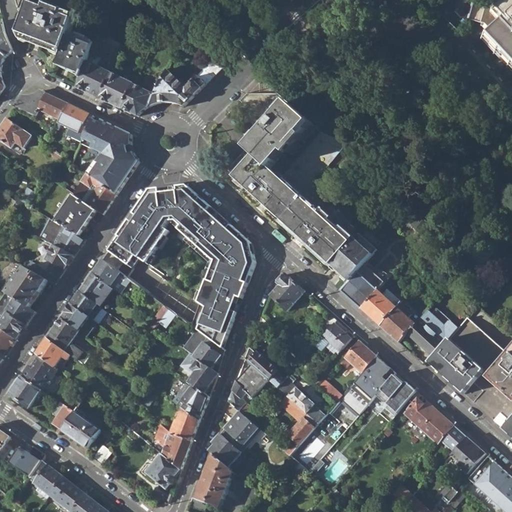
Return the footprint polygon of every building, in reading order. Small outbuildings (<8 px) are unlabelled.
[(52,48),(62,51),(69,33),(82,0),(14,0),(14,1),(16,8),(27,13),(18,35),(28,39),(27,42),(51,51),(52,48)] [(458,0),(456,8),(469,21),(469,18),(474,0),(458,0)] [(483,36),(511,67),(511,0),(503,0),(501,2),(492,0),(474,0),(469,18),(485,22),(491,28),(483,36)] [(0,23),(0,55),(4,60),(6,59),(13,52),(5,33),(3,22),(0,23)] [(56,66),(81,78),(90,56),(94,45),(83,40),(84,37),(80,35),(79,38),(69,33),(62,51),(56,66)] [(199,77),(207,85),(232,60),(220,52),(206,68),(199,77)] [(90,56),(81,78),(77,88),(101,99),(112,75),(101,70),(102,67),(99,66),(101,62),(100,59),(94,56),(91,57),(90,56)] [(207,85),(199,77),(195,81),(187,88),(169,71),(160,87),(156,96),(150,106),(159,103),(166,102),(176,104),(184,108),(207,85)] [(101,99),(123,109),(135,86),(112,75),(101,99)] [(123,109),(138,117),(140,114),(150,106),(156,96),(152,94),(135,86),(123,109)] [(40,111),(61,120),(68,104),(40,92),(28,96),(22,96),(16,106),(37,116),(40,111)] [(228,172),(332,268),(360,236),(361,235),(323,201),(333,188),(321,177),(347,147),(311,123),(310,123),(278,95),(248,94),(241,102),(253,113),(248,120),(263,134),(250,150),(249,149),(228,172)] [(66,135),(83,143),(95,117),(89,114),(68,104),(61,120),(59,123),(69,128),(66,135)] [(100,183),(118,195),(140,163),(136,158),(133,151),(132,143),(133,135),(95,117),(83,143),(101,152),(87,174),(100,183)] [(0,128),(0,140),(13,149),(24,131),(7,119),(0,128)] [(55,161),(58,163),(63,157),(52,150),(50,153),(55,157),(55,161)] [(100,183),(87,174),(74,195),(91,206),(104,215),(118,195),(100,183)] [(117,271),(129,281),(144,294),(206,341),(207,338),(217,346),(220,348),(224,351),(258,267),(252,243),(176,175),(171,176),(164,176),(157,175),(110,251),(123,262),(117,271)] [(67,226),(74,230),(91,206),(74,195),(57,221),(67,226)] [(409,230),(417,238),(429,223),(421,216),(409,230)] [(74,230),(67,226),(61,239),(59,238),(57,240),(52,238),(51,240),(50,244),(49,244),(54,247),(75,257),(88,238),(74,230)] [(332,268),(349,283),(359,271),(366,264),(376,252),(360,236),(332,268)] [(50,282),(55,286),(75,257),(54,247),(47,261),(49,262),(40,277),(50,282)] [(103,260),(117,271),(123,262),(110,251),(103,260)] [(0,255),(0,290),(31,310),(50,282),(40,277),(2,255),(1,255),(0,255)] [(111,287),(120,294),(129,281),(117,271),(103,260),(93,274),(105,283),(111,287)] [(341,291),(362,310),(380,289),(367,278),(374,270),(366,264),(359,271),(349,283),(341,291)] [(105,283),(93,274),(81,293),(98,305),(101,300),(95,296),(105,283)] [(270,294),(288,311),(305,292),(285,274),(272,289),(270,294)] [(111,287),(105,283),(95,296),(101,300),(111,287)] [(362,310),(380,326),(399,306),(380,289),(362,310)] [(72,305),(89,317),(98,305),(81,293),(72,305)] [(380,326),(399,343),(407,334),(415,325),(408,318),(411,314),(414,317),(416,314),(414,312),(416,311),(403,300),(399,306),(380,326)] [(80,332),(81,333),(91,318),(89,317),(72,305),(62,319),(80,332)] [(103,309),(98,305),(89,317),(91,318),(94,321),(103,309)] [(428,363),(511,437),(511,336),(478,307),(459,329),(433,358),(428,363)] [(0,328),(18,340),(28,326),(0,308),(0,318),(3,320),(0,324),(0,328)] [(433,358),(459,329),(436,308),(431,314),(428,311),(415,325),(407,334),(433,358)] [(322,326),(327,331),(334,323),(337,320),(331,315),(322,326)] [(257,329),(271,335),(274,328),(261,317),(257,329)] [(62,319),(48,340),(70,357),(77,362),(78,363),(85,353),(75,346),(74,347),(71,345),(80,332),(62,319)] [(322,350),(326,346),(330,341),(339,349),(341,352),(355,336),(348,330),(346,333),(334,323),(327,331),(316,345),(322,350)] [(0,351),(7,357),(18,340),(0,328),(0,351)] [(199,359),(212,369),(221,356),(220,353),(217,352),(220,348),(217,346),(207,338),(206,341),(204,343),(194,356),(199,359)] [(37,356),(55,369),(62,359),(67,362),(70,357),(48,340),(37,356)] [(335,353),(339,349),(330,341),(326,346),(335,353)] [(352,363),(364,373),(369,367),(378,357),(361,342),(347,358),(343,362),(348,367),(352,363)] [(271,381),(279,387),(285,379),(277,372),(279,371),(276,368),(277,367),(273,364),(272,365),(265,359),(267,358),(262,354),(261,355),(258,353),(257,354),(250,348),(246,359),(271,381)] [(22,378),(39,389),(45,380),(47,381),(55,369),(37,356),(22,378)] [(376,380),(376,381),(394,397),(395,396),(399,400),(411,387),(378,357),(369,367),(379,376),(376,380)] [(193,385),(203,393),(219,374),(212,369),(199,359),(192,369),(196,372),(190,380),(189,382),(193,385)] [(254,401),(271,381),(246,359),(237,382),(247,393),(254,401)] [(9,396),(26,408),(39,389),(22,378),(9,396)] [(289,396),(290,397),(297,388),(287,379),(285,379),(279,387),(287,395),(289,396)] [(392,399),(394,397),(376,381),(375,383),(392,399)] [(237,382),(230,402),(241,412),(247,418),(258,405),(254,401),(247,393),(237,382)] [(320,388),(337,403),(342,397),(325,382),(320,388)] [(183,408),(201,421),(210,397),(203,393),(193,385),(191,389),(185,387),(181,399),(186,400),(183,408)] [(316,405),(297,388),(290,397),(306,411),(319,423),(325,416),(314,406),(316,405)] [(405,414),(439,444),(455,426),(428,401),(426,404),(420,399),(422,396),(417,392),(408,403),(412,406),(405,414)] [(278,405),(292,418),(293,417),(300,423),(289,435),(300,445),(319,423),(306,411),(290,397),(289,396),(287,395),(278,405)] [(142,412),(149,402),(142,396),(134,406),(142,412)] [(52,416),(55,418),(63,407),(58,403),(51,414),(52,416)] [(51,425),(59,430),(63,432),(74,415),(63,407),(55,418),(51,425)] [(171,434),(193,441),(201,421),(183,408),(182,407),(171,434)] [(249,451),(250,452),(258,442),(260,444),(268,436),(241,412),(225,430),(249,451)] [(63,433),(88,450),(101,430),(75,413),(74,415),(63,432),(63,433)] [(439,444),(439,445),(452,456),(469,438),(455,426),(439,444)] [(370,434),(376,439),(383,432),(377,427),(370,434)] [(384,431),(390,436),(393,433),(387,427),(384,431)] [(214,455),(229,468),(242,454),(244,456),(249,451),(225,430),(222,428),(219,434),(220,435),(214,443),(216,445),(211,452),(214,455)] [(0,452),(2,450),(10,438),(4,433),(0,430),(0,452)] [(171,434),(163,455),(182,470),(193,441),(171,434)] [(457,464),(468,474),(487,454),(469,438),(452,456),(449,459),(456,465),(457,464)] [(93,459),(102,466),(112,454),(103,446),(93,459)] [(12,457),(2,450),(0,452),(0,459),(7,465),(12,457)] [(28,479),(40,463),(26,453),(24,455),(18,450),(12,457),(7,465),(28,479)] [(147,474),(166,490),(170,486),(175,486),(177,482),(175,479),(182,470),(163,455),(162,455),(147,474)] [(216,507),(220,511),(236,474),(229,468),(214,455),(197,500),(208,505),(216,507)] [(474,478),(480,484),(497,464),(491,458),(474,478)] [(28,479),(50,496),(63,478),(41,461),(40,463),(28,479)] [(511,511),(511,475),(498,463),(497,464),(480,484),(479,484),(509,511),(511,511)] [(330,492),(339,500),(353,485),(343,476),(330,492)] [(50,496),(72,511),(85,495),(63,478),(50,496)] [(295,487),(299,490),(306,482),(302,479),(295,487)] [(406,505),(413,511),(441,511),(459,493),(453,488),(451,490),(446,485),(436,497),(439,501),(435,506),(437,508),(433,511),(431,511),(413,496),(406,505)] [(394,496),(406,505),(413,496),(402,486),(394,496)] [(235,511),(246,511),(260,496),(251,487),(236,505),(239,508),(235,511)] [(459,493),(441,511),(451,511),(466,496),(461,491),(459,493)] [(71,511),(106,511),(107,511),(85,495),(72,511),(71,511)] [(190,505),(205,511),(208,505),(197,500),(193,498),(190,505)]
